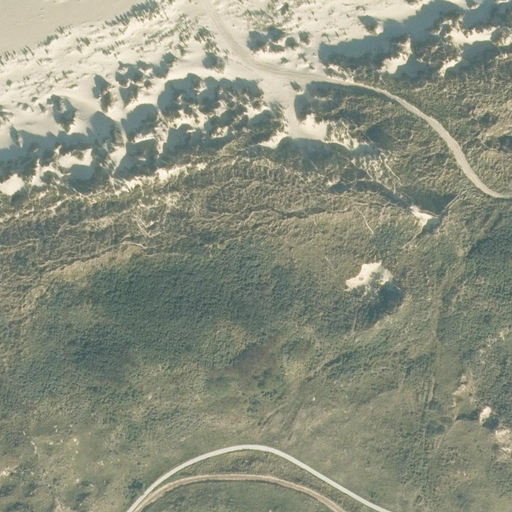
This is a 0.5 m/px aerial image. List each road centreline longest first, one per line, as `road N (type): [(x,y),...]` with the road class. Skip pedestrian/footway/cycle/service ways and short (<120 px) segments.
road 1 (unknown): [(212,0),(218,29),(238,57),(403,105),(447,141),(481,189),(511,194)]
road 2 (unknown): [(341,511),(305,488),(242,474),(175,481),(135,511)]
